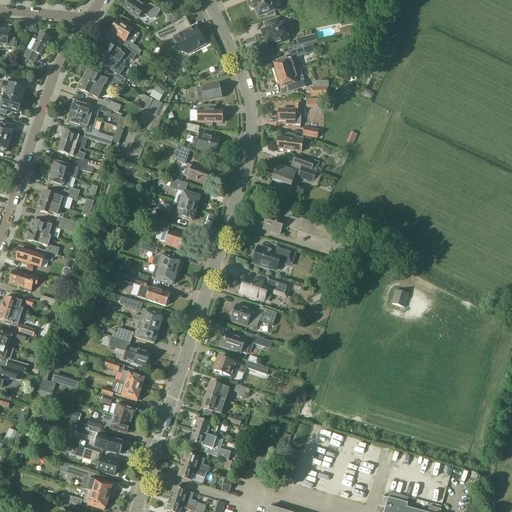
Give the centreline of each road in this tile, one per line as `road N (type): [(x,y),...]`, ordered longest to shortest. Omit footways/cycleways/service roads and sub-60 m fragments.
road 1 (residential): [(135,511),(249,135),(248,95),(208,0)]
road 2 (residential): [(0,247),(80,29)]
